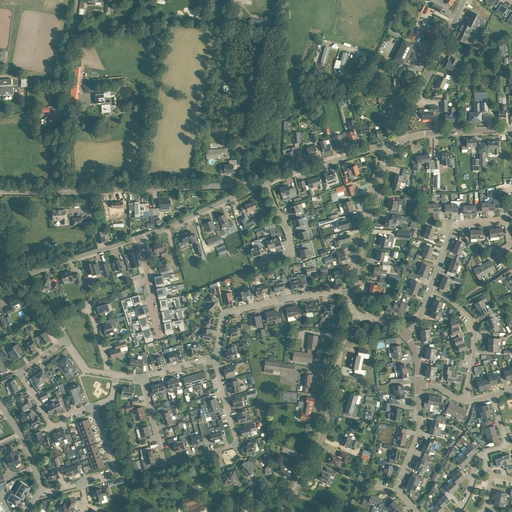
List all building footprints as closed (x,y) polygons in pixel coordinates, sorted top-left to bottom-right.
[(433,3),(431,8),(440,12),(442,8),(433,3)] [(500,4),(496,11),(502,15),(507,8),(500,4)] [(419,11),(427,15),(430,9),(422,5),(419,11)] [(463,24),(472,28),(474,30),(476,26),(475,25),(478,20),(479,20),(481,16),(470,11),(469,13),(472,15),(468,24),(465,22),(464,24),(463,24)] [(249,30),(261,31),(262,23),(260,23),(260,20),(251,18),(249,30)] [(431,21),(428,28),(438,33),(441,26),(431,21)] [(459,31),(468,36),(472,28),(463,24),(459,31)] [(438,33),(428,28),(424,26),(421,33),(435,39),(438,33)] [(419,34),(414,32),(411,30),(408,37),(416,41),(419,34)] [(455,39),(464,43),(468,36),(459,31),(455,39)] [(399,51),(395,59),(403,63),(406,57),(419,64),(422,57),(409,50),(412,44),(404,41),(399,51)] [(325,65),(329,50),(324,48),(320,64),(325,65)] [(339,67),(339,68),(344,70),(344,66),(348,54),(343,53),(341,61),(339,67)] [(448,60),(445,67),(452,70),(452,76),(459,76),(459,68),(454,68),(458,60),(453,57),(451,62),(448,60)] [(371,68),(376,70),(377,67),(380,69),(382,65),(374,61),(371,68)] [(81,67),(80,67),(75,66),(73,88),(71,88),(71,93),(78,94),(81,67)] [(387,81),(386,82),(386,88),(387,89),(390,89),(390,88),(398,88),(398,81),(399,81),(399,78),(394,78),(394,72),(390,72),(390,81),(387,81)] [(450,81),(445,78),(440,76),(436,86),(435,88),(441,91),(446,83),(448,84),(450,81)] [(0,95),(14,94),(13,88),(11,88),(11,84),(12,84),(11,79),(0,79),(0,85),(1,85),(1,89),(0,88),(0,95)] [(234,141),(245,143),(253,83),(243,82),(234,141)] [(116,106),(115,97),(111,98),(110,90),(104,91),(104,94),(95,95),(96,104),(101,103),(102,112),(106,112),(106,110),(111,109),(110,107),(116,106)] [(476,95),(474,95),(474,98),(475,103),(488,102),(488,97),(476,98),(476,95)] [(390,98),(385,109),(388,110),(386,115),(394,118),(397,110),(393,108),(397,98),(390,98)] [(444,100),(441,100),(441,111),(447,111),(447,114),(445,114),(445,122),(454,122),(454,114),(454,107),(447,107),(447,100),(444,100)] [(488,112),(488,102),(475,103),(474,103),(474,113),(470,113),(470,111),(465,111),(465,121),(470,120),(470,121),(481,121),(481,112),(488,112)] [(424,109),(419,109),(419,115),(422,115),(422,116),(422,119),(433,119),(433,112),(438,112),(437,106),(429,106),(429,112),(424,112),(424,109)] [(380,130),(376,131),(378,138),(387,136),(383,121),(378,122),(380,130)] [(352,132),(346,134),(348,140),(350,140),(351,144),(357,142),(356,137),(355,135),(356,135),(355,131),(352,132)] [(342,146),(343,146),(341,139),(344,138),(343,134),(333,137),(334,141),(334,144),(336,144),(337,147),(340,147),(342,147),(342,146)] [(476,146),(476,144),(476,139),(466,139),(467,146),(462,147),(462,152),(467,152),(467,147),(471,147),(471,153),(475,153),(475,146),(476,146)] [(320,141),(323,152),(332,150),(330,144),(326,145),(325,140),(320,141)] [(488,148),(487,149),(487,153),(488,153),(495,153),(495,154),(499,154),(498,141),(488,142),(488,148)] [(307,150),(308,156),(317,153),(316,148),(315,145),(311,146),(306,148),(307,150)] [(298,157),(295,147),(284,150),(285,154),(287,153),(289,160),(295,158),(298,157)] [(206,150),(207,159),(222,158),(221,149),(206,150)] [(450,153),(442,154),(443,165),(450,164),(451,168),(454,168),(453,158),(451,158),(450,153)] [(427,162),(425,155),(416,157),(418,164),(413,164),(413,170),(417,170),(418,164),(426,162),(427,162)] [(224,166),(220,166),(220,174),(225,173),(233,172),(233,169),(237,169),(236,160),(229,160),(229,165),(224,165),(224,166)] [(502,174),(502,162),(494,162),(493,174),(502,174)] [(348,172),(350,177),(359,174),(357,165),(349,168),(350,168),(344,170),(345,173),(348,172)] [(409,175),(409,174),(411,170),(403,168),(401,176),(396,175),(394,185),(393,185),(392,189),(399,190),(400,182),(405,183),(407,175),(409,175)] [(337,181),(336,177),(335,172),(328,175),(327,173),(324,174),(326,183),(332,181),(332,182),(337,181)] [(323,188),(321,180),(320,179),(320,180),(319,177),(314,179),(314,178),(308,180),(310,188),(317,186),(318,189),(323,188)] [(280,188),(281,193),(280,193),(281,196),(282,196),(282,197),(284,201),(289,199),(297,196),(294,187),(289,189),(288,186),(283,187),(283,186),(280,187),(280,188)] [(352,186),(346,188),(345,186),(336,189),(336,190),(330,191),(332,197),(338,195),(337,193),(343,191),(345,196),(348,195),(348,197),(355,195),(352,186)] [(413,202),(414,198),(405,195),(402,206),(405,206),(407,201),(413,202)] [(403,199),(401,199),(397,198),(396,201),(390,200),(388,209),(391,209),(390,212),(398,213),(399,210),(395,209),(396,204),(401,205),(403,199)] [(339,204),(339,207),(343,206),(345,213),(352,211),(351,205),(352,205),(351,201),(339,204)] [(457,204),(451,204),(451,213),(457,212),(457,208),(460,208),(460,201),(457,202),(457,204)] [(122,211),(122,202),(107,202),(108,203),(108,208),(112,208),(113,215),(116,214),(116,211),(122,211)] [(149,216),(154,216),(154,208),(149,209),(149,206),(148,206),(148,204),(139,204),(139,202),(135,202),(135,215),(142,215),(142,218),(149,218),(149,216)] [(246,206),(241,208),(245,216),(249,214),(248,212),(256,208),(253,202),(245,205),(246,206)] [(305,213),(301,204),(289,207),(290,208),(289,208),(290,211),(291,211),(292,214),(295,213),(296,216),(305,213)] [(53,219),(63,219),(63,224),(67,224),(66,211),(57,211),(57,210),(53,210),(53,219)] [(228,222),(227,219),(225,214),(218,217),(220,222),(223,228),(227,227),(228,228),(230,227),(230,226),(228,222)] [(386,219),(384,226),(390,227),(389,228),(393,228),(395,228),(397,220),(400,220),(401,221),(401,220),(401,217),(397,216),(392,215),(391,220),(386,219)] [(329,220),(330,224),(338,222),(340,230),(345,229),(352,227),(349,219),(346,219),(345,216),(329,220)] [(247,221),(245,217),(239,219),(244,230),(253,225),(250,219),(247,221)] [(72,218),(73,226),(83,225),(83,218),(72,218)] [(299,226),(300,229),(309,226),(307,220),(303,222),(302,218),(294,220),(294,221),(293,221),(294,224),(295,224),(296,227),(299,226)] [(219,230),(218,227),(217,225),(214,226),(211,220),(204,224),(208,232),(215,229),(216,232),(219,230)] [(300,229),(301,232),(298,233),(299,236),(298,236),(299,240),(300,239),(300,240),(308,237),(307,234),(311,233),(309,226),(300,229)] [(428,226),(426,231),(433,234),(436,229),(428,226)] [(106,241),(105,236),(102,227),(95,229),(99,243),(106,241)] [(185,233),(180,235),(180,236),(180,238),(182,239),(184,243),(188,241),(190,244),(195,241),(194,238),(191,231),(185,233)] [(426,231),(423,237),(431,240),(433,234),(426,231)] [(273,239),(275,247),(276,247),(279,246),(282,245),(279,237),(280,237),(279,234),(276,235),(277,237),(273,239)] [(331,236),(325,238),(326,242),(333,240),(335,245),(336,248),(340,247),(339,243),(345,242),(350,241),(348,235),(343,236),(337,238),(336,234),(330,235),(331,236)] [(206,240),(209,246),(223,241),(221,235),(206,240)] [(395,236),(392,236),(389,235),(389,239),(382,237),(380,246),(387,247),(389,241),(393,242),(395,236)] [(261,238),(264,247),(268,246),(269,249),(272,248),(272,249),(275,248),(275,247),(273,239),(269,240),(268,236),(261,238)] [(261,254),(259,248),(264,247),(261,238),(254,241),(256,247),(250,248),(252,257),(253,256),(254,257),(257,256),(256,255),(261,254)] [(457,241),(454,247),(462,250),(464,244),(457,241)] [(303,250),(300,251),(301,255),(300,255),(301,259),(302,258),(302,259),(306,258),(307,259),(310,258),(310,257),(311,257),(315,256),(313,250),(311,242),(302,244),(303,250)] [(155,250),(156,253),(161,251),(163,258),(168,256),(166,249),(164,249),(162,243),(154,246),(153,245),(150,246),(151,251),(155,250)] [(426,245),(424,251),(432,254),(434,248),(426,245)] [(217,250),(219,256),(228,252),(226,247),(217,250)] [(454,247),(452,252),(460,255),(462,250),(454,247)] [(336,252),(338,256),(334,257),(337,265),(341,264),(340,261),(346,259),(344,253),(343,250),(343,249),(336,252)] [(378,251),(377,260),(381,261),(383,261),(384,261),(387,262),(388,256),(389,253),(388,252),(385,252),(385,253),(378,251)] [(424,251),(422,256),(429,259),(432,254),(424,251)] [(128,257),(125,258),(126,262),(138,259),(135,252),(127,254),(128,257)] [(323,258),(325,265),(333,262),(333,261),(334,260),(333,257),(332,258),(331,255),(323,258)] [(118,269),(119,271),(125,269),(123,260),(120,261),(119,259),(111,261),(114,271),(118,269)] [(138,259),(126,262),(127,267),(131,266),(131,268),(140,266),(138,259)] [(452,259),(450,265),(458,268),(460,262),(452,259)] [(484,263),(489,272),(491,275),(493,273),(492,271),(495,269),(490,260),(484,263)] [(93,263),(90,264),(85,265),(87,271),(86,271),(87,275),(92,274),(92,276),(100,273),(97,263),(93,265),(93,263)] [(110,274),(107,263),(101,265),(105,276),(110,274)] [(159,266),(161,273),(168,271),(165,263),(159,266)] [(483,275),(485,278),(487,277),(486,274),(489,272),(484,263),(479,266),(483,275)] [(422,264),(420,269),(428,272),(430,267),(422,264)] [(375,267),(373,273),(380,275),(381,275),(381,273),(386,274),(388,266),(383,265),(382,265),(382,266),(379,265),(379,268),(375,267)] [(450,265),(448,271),(455,274),(458,268),(450,265)] [(483,275),(479,266),(473,269),(479,281),(482,280),(480,277),(483,275)] [(420,269),(418,275),(426,278),(428,272),(420,269)] [(334,272),(330,273),(331,277),(335,276),(335,279),(336,282),(341,281),(341,278),(344,277),(342,270),(334,272)] [(63,281),(71,279),(72,281),(76,280),(77,284),(82,282),(79,273),(74,275),(75,276),(72,277),(70,271),(60,274),(63,281)] [(163,276),(155,277),(155,278),(156,285),(162,284),(162,288),(164,287),(164,283),(164,281),(169,279),(170,282),(176,281),(174,273),(163,276)] [(302,283),(306,282),(305,274),(301,274),(301,279),(298,280),(297,277),(295,277),(298,289),(303,287),(302,283)] [(379,282),(387,283),(395,284),(397,284),(397,282),(400,282),(401,277),(389,274),(388,278),(386,278),(380,278),(379,282)] [(443,276),(441,282),(449,285),(451,279),(443,276)] [(501,281),(503,279),(501,276),(494,280),(496,284),(499,282),(498,281),(500,279),(501,281)] [(282,281),(278,282),(280,292),(285,290),(283,284),(287,283),(286,279),(286,277),(282,278),(282,281)] [(286,279),(287,283),(288,285),(290,285),(292,290),(298,289),(295,277),(293,278),(293,277),(288,278),(289,279),(286,279)] [(51,287),(50,285),(50,284),(51,283),(49,279),(48,280),(46,279),(39,281),(41,287),(40,288),(41,292),(45,290),(45,289),(51,287)] [(280,292),(278,282),(277,279),(272,280),(268,281),(270,287),(273,286),(275,293),(280,292)] [(412,283),(409,282),(408,285),(411,286),(418,289),(421,283),(415,281),(413,280),(412,283)] [(371,284),(369,292),(375,293),(380,294),(381,287),(386,288),(387,283),(379,282),(377,282),(377,285),(371,284)] [(441,282),(439,288),(447,291),(449,285),(441,282)] [(157,289),(157,290),(158,296),(164,295),(164,299),(167,299),(166,295),(166,292),(171,290),(172,292),(178,291),(177,285),(165,287),(164,287),(162,288),(157,289)] [(268,291),(266,287),(266,285),(255,287),(257,297),(263,296),(262,292),(264,292),(268,291)] [(218,286),(210,288),(211,293),(214,295),(220,294),(220,293),(218,286)] [(411,286),(408,292),(416,295),(418,289),(411,286)] [(236,293),(239,302),(247,300),(246,296),(250,295),(248,287),(242,288),(243,291),(236,293)] [(222,298),(224,298),(226,305),(233,304),(232,300),(233,299),(231,292),(224,294),(224,293),(221,293),(222,298)] [(131,297),(120,300),(124,312),(128,311),(128,310),(127,302),(133,302),(134,304),(135,308),(138,307),(137,303),(141,302),(139,295),(139,294),(131,297)] [(212,294),(205,301),(208,304),(206,306),(207,307),(206,309),(210,313),(211,311),(212,312),(213,310),(214,311),(218,306),(216,304),(214,302),(217,299),(213,296),(212,294)] [(16,310),(14,305),(19,303),(20,304),(23,302),(21,298),(18,299),(16,295),(9,299),(12,306),(10,307),(10,306),(5,308),(8,314),(16,310)] [(475,304),(478,310),(485,306),(483,302),(486,300),(484,295),(478,298),(480,301),(475,304)] [(159,300),(159,301),(161,308),(166,307),(167,311),(169,310),(168,306),(169,306),(168,304),(173,301),(176,308),(181,307),(179,296),(171,298),(167,299),(164,299),(159,300)] [(98,303),(99,306),(97,307),(99,314),(105,313),(106,316),(111,314),(108,304),(111,303),(109,299),(103,301),(98,303)] [(433,305),(441,308),(443,302),(435,299),(433,305)] [(401,302),(400,305),(401,305),(399,310),(404,312),(407,304),(401,302)] [(305,304),(305,313),(313,312),(313,314),(318,314),(318,305),(314,305),(314,303),(305,304)] [(394,303),(393,306),(394,306),(392,311),(398,313),(399,310),(401,305),(400,305),(394,303)] [(323,314),(330,315),(331,315),(331,316),(332,317),(334,317),(335,316),(335,314),(334,313),(335,305),(328,304),(327,307),(324,307),(323,314)] [(392,311),(394,306),(393,306),(388,304),(385,312),(391,314),(392,311)] [(433,305),(431,311),(432,311),(439,314),(441,314),(443,309),(441,308),(433,305)] [(128,311),(124,312),(127,324),(132,322),(131,314),(137,313),(137,316),(138,316),(139,320),(141,319),(140,315),(145,314),(143,307),(143,306),(142,306),(138,307),(135,308),(128,310),(128,311)] [(296,306),(286,308),(288,317),(288,321),(296,320),(295,318),(302,317),(300,308),(297,309),(296,306)] [(485,306),(478,310),(481,316),(486,314),(487,316),(485,317),(486,317),(493,313),(490,308),(487,309),(485,306)] [(161,312),(161,313),(163,319),(168,318),(169,322),(171,322),(171,318),(170,315),(175,313),(178,319),(183,318),(181,308),(171,310),(169,310),(167,311),(161,312)] [(268,321),(275,320),(275,323),(282,322),(280,313),(277,313),(276,310),(266,313),(268,321)] [(432,311),(430,317),(439,320),(441,314),(439,314),(432,311)] [(486,325),(487,327),(496,323),(494,319),(496,318),(494,313),(486,317),(488,320),(486,321),(487,324),(486,325)] [(214,317),(209,316),(206,316),(199,315),(199,318),(206,319),(205,324),(204,324),(203,327),(209,328),(209,325),(213,325),(214,317)] [(260,316),(255,317),(254,316),(250,316),(250,321),(249,321),(250,326),(256,325),(257,327),(262,326),(260,316)] [(132,322),(127,324),(131,335),(135,334),(135,325),(140,325),(141,327),(142,331),(144,331),(143,327),(149,325),(147,319),(146,317),(146,318),(141,319),(139,320),(132,322)] [(107,324),(104,325),(105,329),(105,331),(104,331),(106,338),(107,338),(106,336),(110,335),(110,333),(114,331),(114,329),(117,328),(115,323),(114,318),(111,319),(106,321),(107,324)] [(164,323),(164,324),(165,331),(170,330),(171,334),(174,334),(173,329),(173,327),(178,324),(181,332),(186,331),(183,319),(175,321),(171,322),(169,322),(164,323)] [(48,328),(42,321),(38,324),(44,331),(48,328)] [(491,331),(492,333),(499,329),(498,326),(500,325),(498,322),(496,323),(487,327),(489,331),(489,330),(490,331),(489,332),(491,331)] [(243,330),(243,328),(242,323),(239,324),(239,326),(235,327),(236,328),(229,329),(231,337),(239,335),(238,330),(240,329),(240,331),(243,330)] [(22,330),(27,337),(31,334),(27,327),(22,330)] [(212,333),(210,333),(211,329),(203,328),(202,334),(200,333),(198,335),(198,336),(201,339),(202,339),(211,341),(212,333)] [(135,334),(131,335),(131,336),(134,347),(139,346),(138,337),(143,336),(144,339),(145,339),(146,343),(148,342),(147,338),(152,337),(150,330),(150,329),(144,331),(142,331),(141,332),(135,334)] [(39,336),(38,336),(36,338),(38,342),(41,340),(42,342),(41,342),(43,344),(44,344),(44,345),(51,340),(45,332),(39,336)] [(309,335),(307,348),(316,349),(316,345),(316,343),(317,343),(317,336),(309,335)] [(37,346),(36,345),(32,339),(26,343),(28,346),(25,348),(28,352),(28,351),(31,354),(36,351),(34,348),(37,346)] [(110,351),(112,359),(122,356),(120,348),(127,346),(125,339),(119,341),(119,343),(115,344),(116,349),(110,351)] [(389,353),(393,352),(401,351),(400,345),(397,346),(396,342),(389,343),(390,347),(388,347),(389,353)] [(191,345),(192,347),(188,349),(189,352),(188,352),(189,357),(197,355),(196,351),(201,349),(199,343),(191,345)] [(20,356),(19,355),(23,352),(17,344),(13,347),(14,348),(9,352),(12,356),(11,357),(14,361),(20,356)] [(177,350),(173,351),(176,361),(179,360),(179,361),(182,360),(180,353),(183,352),(181,345),(176,346),(177,350)] [(226,348),(228,352),(226,353),(228,360),(232,359),(232,360),(237,358),(236,354),(237,353),(235,346),(231,347),(226,348)] [(169,348),(164,350),(166,357),(169,357),(169,359),(170,363),(174,362),(173,361),(176,361),(173,351),(172,347),(169,348)] [(316,349),(307,348),(307,349),(308,349),(307,353),(294,352),(293,360),(311,362),(312,354),(312,349),(316,350),(316,349)] [(393,352),(394,356),(391,357),(392,362),(400,360),(399,357),(402,357),(401,351),(393,352)] [(137,359),(137,360),(131,359),(130,367),(134,367),(134,368),(137,369),(142,369),(143,364),(148,362),(146,352),(141,353),(142,355),(143,360),(137,359)] [(352,354),(351,361),(363,364),(364,358),(371,359),(372,355),(359,353),(358,356),(352,354)] [(58,356),(51,361),(55,365),(57,364),(60,369),(72,361),(71,361),(71,360),(70,360),(69,359),(68,359),(66,356),(61,360),(58,356)] [(163,364),(162,359),(161,356),(154,358),(154,356),(150,358),(152,365),(155,364),(156,366),(163,364)] [(72,361),(60,369),(64,375),(68,379),(73,376),(69,371),(75,368),(73,365),(73,364),(73,363),(72,362),(72,361)] [(293,372),(294,365),(265,361),(264,372),(273,373),(273,370),(293,372)] [(351,361),(350,368),(356,370),(355,373),(368,375),(368,371),(362,369),(363,364),(351,361)] [(398,368),(398,372),(407,370),(407,368),(405,368),(405,364),(398,365),(398,362),(391,363),(392,367),(395,366),(396,369),(398,368)] [(228,367),(228,369),(224,370),(226,378),(235,375),(234,372),(237,371),(235,365),(228,367)] [(455,369),(450,368),(448,367),(446,374),(448,374),(447,381),(454,382),(454,381),(461,382),(463,375),(457,374),(458,371),(455,371),(455,369)] [(40,372),(38,374),(43,381),(48,378),(44,372),(45,372),(43,370),(40,372)] [(309,374),(310,371),(304,370),(303,374),(305,374),(303,391),(307,392),(308,387),(309,387),(311,387),(312,383),(311,383),(312,380),(313,375),(309,374)] [(398,372),(395,373),(396,377),(397,377),(398,379),(407,377),(406,373),(408,373),(407,370),(398,372)] [(493,375),(496,384),(502,382),(499,370),(493,372),(493,375)] [(200,373),(203,384),(206,383),(207,387),(209,386),(205,372),(200,373)] [(194,375),(198,389),(201,389),(200,385),(203,384),(200,373),(194,375)] [(35,380),(31,383),(38,392),(41,390),(37,385),(38,384),(38,385),(43,381),(38,374),(36,375),(32,377),(34,380),(35,379),(35,380)] [(194,375),(189,376),(192,387),(195,386),(196,390),(198,389),(194,375)] [(488,379),(491,385),(496,384),(493,375),(488,377),(488,379)] [(192,387),(189,376),(183,378),(184,383),(187,393),(190,392),(189,388),(192,387)] [(175,377),(172,378),(175,391),(182,389),(181,385),(180,386),(178,378),(175,379),(175,377)] [(485,389),(483,380),(482,377),(476,379),(479,391),(485,389)] [(166,387),(167,391),(169,391),(170,393),(173,392),(173,391),(175,391),(172,378),(169,379),(169,381),(167,381),(168,386),(166,387)] [(488,379),(483,380),(485,389),(491,387),(491,385),(488,379)] [(7,383),(12,393),(19,390),(14,380),(7,383)] [(238,380),(228,383),(231,393),(247,389),(245,385),(240,386),(238,380)] [(157,384),(160,395),(162,395),(161,392),(165,391),(165,392),(167,391),(166,387),(164,387),(163,382),(157,384)] [(393,386),(394,393),(403,391),(402,385),(398,386),(397,382),(391,383),(392,387),(393,386)] [(75,385),(75,384),(72,385),(73,386),(68,388),(74,405),(79,403),(79,404),(82,403),(81,403),(85,401),(84,398),(85,398),(81,387),(80,387),(79,384),(75,385)] [(160,395),(157,384),(151,386),(152,389),(150,390),(152,396),(154,395),(153,394),(157,393),(158,396),(160,395)] [(125,397),(133,398),(134,387),(130,387),(130,388),(123,387),(122,395),(126,396),(125,397)] [(248,391),(245,392),(245,393),(247,398),(253,396),(254,397),(257,396),(257,395),(255,389),(254,390),(249,391),(248,391)] [(394,393),(395,393),(391,394),(392,400),(388,401),(388,402),(399,404),(398,399),(405,398),(403,391),(394,393)] [(39,395),(41,400),(48,396),(46,392),(39,395)] [(287,402),(296,403),(297,392),(282,392),(282,400),(287,400),(287,402)] [(235,399),(232,400),(234,408),(239,406),(239,408),(242,407),(244,406),(243,406),(249,405),(247,399),(247,398),(245,393),(241,394),(239,395),(236,395),(235,396),(234,396),(235,397),(235,399)] [(350,393),(346,404),(353,406),(358,407),(361,396),(358,396),(358,395),(350,393)] [(27,399),(25,400),(22,394),(16,397),(19,403),(20,403),(23,410),(31,407),(27,399)] [(207,404),(208,406),(217,404),(215,398),(211,400),(210,395),(202,397),(204,404),(207,404)] [(431,404),(434,404),(435,396),(429,395),(428,401),(425,400),(424,407),(425,407),(425,409),(430,410),(431,404)] [(434,404),(433,410),(440,411),(440,410),(443,410),(444,404),(444,402),(441,401),(442,397),(435,396),(434,404)] [(314,398),(309,398),(307,397),(307,399),(302,398),(302,402),(299,401),(298,406),(299,407),(300,408),(302,409),(302,412),(301,412),(300,419),(304,420),(304,423),(309,424),(310,414),(312,404),(313,404),(314,398)] [(55,402),(52,403),(57,412),(60,411),(59,410),(63,408),(59,401),(55,403),(55,402)] [(384,402),(383,410),(389,411),(392,411),(392,416),(388,416),(392,416),(391,419),(391,420),(400,421),(400,416),(401,416),(402,413),(402,409),(393,407),(393,408),(389,408),(390,403),(384,402)] [(447,413),(451,414),(455,405),(450,402),(444,414),(446,415),(447,413)] [(479,407),(480,412),(490,410),(488,405),(485,405),(485,402),(479,404),(479,407)] [(54,413),(54,414),(57,412),(52,403),(50,404),(49,403),(45,405),(50,415),(54,413)] [(200,414),(201,419),(215,415),(214,411),(218,410),(217,404),(208,406),(208,407),(202,408),(203,413),(200,414)] [(346,404),(344,413),(352,415),(356,416),(358,408),(357,408),(358,407),(353,406),(346,404)] [(165,412),(160,414),(161,419),(172,417),(178,415),(175,405),(172,406),(164,408),(165,412)] [(453,415),(457,417),(461,408),(455,405),(451,414),(450,416),(452,417),(453,415)] [(135,416),(134,416),(133,417),(134,422),(135,422),(137,422),(137,421),(137,420),(144,418),(142,411),(143,411),(142,407),(134,409),(135,416)] [(461,408),(457,417),(456,419),(458,420),(459,418),(463,420),(467,410),(461,408)] [(239,416),(237,417),(239,423),(243,422),(243,423),(246,422),(247,422),(251,421),(250,417),(246,418),(245,414),(247,414),(246,410),(243,411),(238,412),(239,416)] [(34,427),(34,428),(38,427),(37,425),(41,423),(37,416),(35,417),(32,411),(26,414),(29,421),(28,421),(32,428),(34,427)] [(480,423),(481,426),(490,424),(489,420),(492,420),(491,414),(481,417),(478,418),(480,423)] [(77,423),(79,429),(90,425),(88,419),(77,423)] [(214,428),(218,441),(223,440),(220,429),(224,428),(222,419),(218,421),(219,426),(214,428)] [(431,425),(430,428),(441,430),(441,427),(442,424),(443,421),(441,421),(441,420),(437,419),(436,422),(432,421),(431,425)] [(203,425),(205,432),(206,435),(210,434),(212,443),(218,441),(214,428),(209,429),(207,423),(203,425)] [(243,427),(244,430),(241,431),(243,437),(247,436),(247,437),(252,436),(251,432),(256,431),(254,424),(247,426),(243,427)] [(484,429),(486,433),(495,430),(494,425),(491,426),(490,424),(481,426),(482,429),(484,429)] [(79,429),(81,434),(92,430),(90,425),(79,429)] [(139,429),(141,437),(138,438),(140,445),(146,443),(144,437),(150,435),(148,426),(139,429)] [(394,439),(394,443),(396,443),(399,444),(404,445),(407,434),(404,434),(405,430),(400,429),(398,429),(397,435),(398,436),(397,440),(394,439)] [(60,430),(58,431),(63,444),(65,443),(64,439),(67,439),(68,442),(72,441),(70,433),(66,435),(64,430),(61,431),(60,430)] [(81,434),(83,440),(94,436),(92,430),(81,434)] [(41,431),(32,434),(34,438),(36,438),(37,442),(44,445),(45,447),(50,445),(47,437),(44,438),(43,437),(41,431)] [(55,438),(52,439),(53,443),(55,443),(56,446),(60,445),(63,444),(58,431),(56,431),(56,433),(53,434),(55,438)] [(199,445),(195,432),(193,433),(194,436),(191,437),(193,446),(196,445),(197,446),(199,445)] [(201,445),(201,444),(204,443),(202,434),(198,435),(198,432),(195,432),(199,445),(201,445)] [(343,433),(342,436),(344,437),(342,444),(347,446),(347,447),(350,449),(352,445),(355,447),(357,442),(350,439),(351,436),(343,433)] [(180,440),(177,441),(180,451),(185,449),(183,442),(187,441),(186,437),(186,434),(179,436),(180,440)] [(83,440),(85,446),(96,442),(94,436),(83,440)] [(180,451),(177,441),(175,442),(173,438),(167,440),(169,446),(173,445),(175,452),(180,451)] [(451,438),(447,444),(451,447),(455,441),(451,438)] [(303,452),(274,439),(273,442),(279,444),(278,445),(282,447),(283,446),(284,447),(301,454),(303,452)] [(426,440),(424,446),(434,450),(435,447),(436,444),(437,441),(431,439),(430,441),(426,440)] [(250,453),(250,455),(253,456),(256,453),(255,451),(254,448),(256,447),(255,444),(257,444),(256,440),(246,443),(247,446),(245,447),(247,454),(250,453)] [(85,447),(87,453),(99,449),(96,443),(85,447)] [(467,448),(473,455),(477,451),(475,449),(479,445),(478,444),(474,448),(471,444),(467,448)] [(424,446),(421,452),(428,455),(429,451),(433,452),(434,450),(424,446)] [(143,459),(156,455),(155,453),(153,453),(152,450),(150,451),(149,447),(144,449),(140,450),(143,459)] [(465,454),(469,458),(473,455),(467,448),(463,452),(465,454)] [(18,455),(17,455),(15,455),(12,449),(6,452),(9,458),(7,459),(11,468),(17,465),(16,464),(21,462),(18,455)] [(87,453),(89,459),(100,455),(99,449),(87,453)] [(401,451),(396,450),(393,449),(391,458),(390,458),(389,462),(393,463),(394,459),(399,460),(401,451)] [(338,456),(340,456),(339,458),(334,456),(330,455),(327,462),(337,467),(339,464),(340,461),(345,463),(349,455),(340,451),(338,456)] [(465,454),(461,457),(467,464),(471,460),(469,458),(465,454)] [(503,468),(506,467),(507,470),(511,469),(511,461),(511,462),(509,454),(502,456),(502,458),(495,459),(497,467),(503,465),(503,468)] [(91,464),(102,460),(100,455),(89,459),(91,464)] [(143,459),(141,459),(144,470),(151,468),(150,463),(156,462),(155,459),(157,458),(156,455),(143,459)] [(417,463),(430,469),(431,466),(427,465),(429,462),(430,459),(428,458),(423,456),(422,459),(419,457),(417,463)] [(244,461),(239,467),(241,469),(240,470),(247,477),(252,472),(251,471),(252,470),(257,465),(255,463),(256,459),(249,457),(248,460),(247,462),(246,463),(244,461)] [(467,464),(461,457),(457,461),(459,464),(457,466),(461,469),(467,464)] [(74,466),(71,467),(74,475),(76,474),(76,473),(79,472),(79,469),(82,468),(78,458),(72,461),(74,466)] [(74,475),(71,467),(68,460),(65,461),(68,468),(65,469),(64,466),(61,468),(63,475),(66,474),(67,476),(71,475),(71,476),(74,475)] [(105,466),(102,460),(91,464),(93,470),(105,466)] [(417,463),(414,469),(421,472),(422,469),(425,470),(426,467),(417,463)] [(277,472),(290,481),(294,474),(281,465),(277,472)] [(383,471),(381,470),(380,475),(390,477),(393,466),(385,465),(383,471)] [(336,472),(326,468),(325,471),(321,470),(317,479),(327,483),(331,475),(334,476),(336,472)] [(49,477),(50,480),(53,479),(54,480),(60,478),(57,469),(53,471),(54,472),(48,474),(47,470),(41,472),(44,478),(49,477)] [(455,475),(461,481),(465,478),(457,469),(453,473),(455,475)] [(235,474),(236,474),(235,470),(230,471),(230,472),(227,473),(226,475),(222,476),(224,484),(228,483),(229,482),(235,480),(236,478),(235,474)] [(453,480),(457,485),(461,481),(455,475),(451,478),(453,480)] [(411,476),(409,482),(417,486),(420,487),(424,478),(418,476),(417,479),(411,476)] [(453,480),(449,484),(455,490),(459,487),(457,485),(453,480)] [(409,482),(406,488),(412,490),(411,493),(416,496),(419,490),(416,488),(417,486),(409,482)] [(15,497),(11,494),(8,500),(16,505),(20,499),(19,499),(20,497),(23,499),(25,495),(26,495),(26,494),(27,492),(28,492),(30,488),(23,483),(16,495),(15,497)] [(455,490),(449,484),(445,488),(451,494),(455,490)] [(106,495),(111,494),(108,486),(104,487),(104,489),(101,490),(101,489),(93,491),(94,494),(93,495),(94,499),(95,499),(96,502),(97,502),(99,502),(100,501),(104,500),(103,496),(106,495)] [(365,496),(361,505),(369,508),(371,504),(374,505),(377,497),(371,495),(369,499),(366,498),(367,497),(366,497),(365,496)] [(441,498),(447,505),(451,501),(445,495),(441,498)] [(183,500),(186,507),(199,503),(197,496),(183,500)] [(381,504),(383,499),(377,497),(374,505),(372,508),(378,511),(379,510),(381,511),(382,509),(384,505),(381,504)] [(439,504),(443,508),(447,505),(441,498),(437,502),(439,504)] [(59,507),(57,511),(59,511),(73,511),(75,509),(73,508),(76,502),(70,499),(67,505),(64,503),(62,508),(59,507)] [(385,506),(384,508),(387,511),(390,508),(392,511),(398,504),(394,500),(389,505),(388,503),(385,506)] [(185,508),(186,511),(206,511),(204,503),(185,508)]
